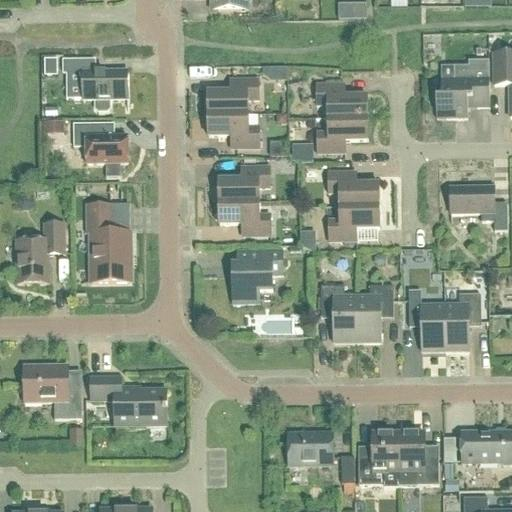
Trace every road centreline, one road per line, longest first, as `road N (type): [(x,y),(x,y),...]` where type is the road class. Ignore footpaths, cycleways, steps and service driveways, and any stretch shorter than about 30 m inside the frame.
road 1 (residential): [(166,322),(166,40),(146,16)]
road 2 (residential): [(511,395),(276,398),(232,393),(218,379)]
road 3 (residential): [(198,481),(7,482)]
road 4 (residential): [(166,322),(0,326)]
road 5 (residential): [(4,18),(146,16)]
